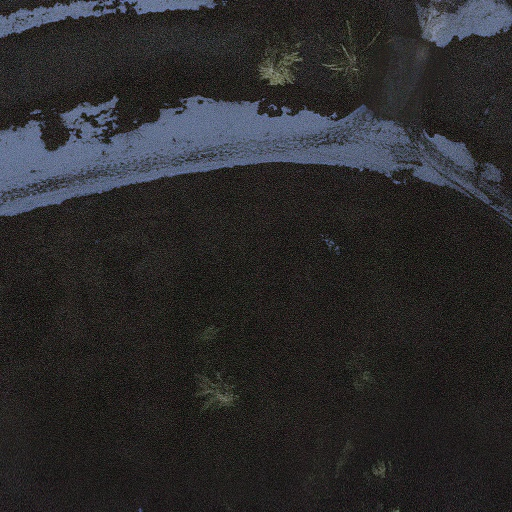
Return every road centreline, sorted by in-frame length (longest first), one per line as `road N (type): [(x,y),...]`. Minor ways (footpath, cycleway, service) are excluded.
road 1 (track): [(0,193),(192,156),(368,155)]
road 2 (track): [(368,155),(413,41),(414,0)]
road 3 (track): [(368,155),(433,174),(511,217)]
